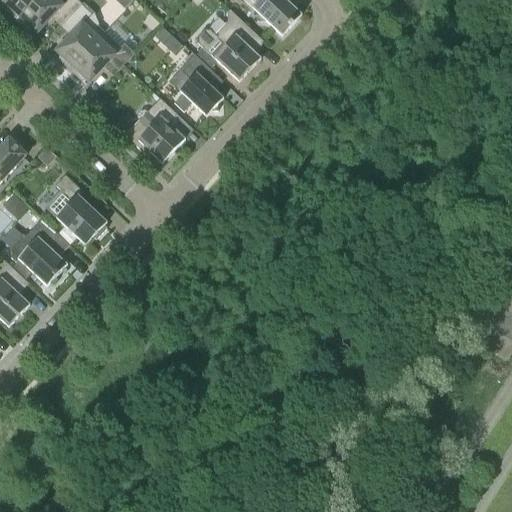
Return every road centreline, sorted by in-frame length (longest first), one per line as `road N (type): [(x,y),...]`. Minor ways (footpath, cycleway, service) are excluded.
road 1 (residential): [(168,214),(333,21),(319,0)]
road 2 (residential): [(168,214),(0,401)]
road 3 (residential): [(168,214),(0,57)]
